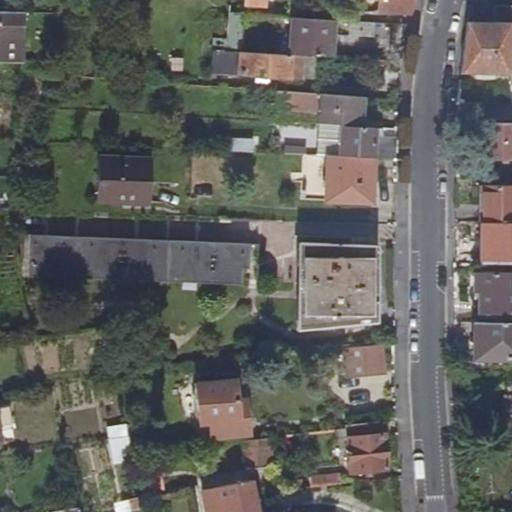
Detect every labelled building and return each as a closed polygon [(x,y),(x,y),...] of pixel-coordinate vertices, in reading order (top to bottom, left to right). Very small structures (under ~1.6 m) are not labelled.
[(264,9),(264,0),(243,0),(243,7),(264,9)] [(413,0),(379,0),(378,12),(408,13),(410,14),(413,0)] [(495,23),(511,23),(511,7),(496,7),(495,23)] [(0,62),(24,62),(22,13),(0,12),(0,62)] [(330,58),(332,20),(293,18),(290,55),(302,55),(330,58)] [(511,23),(495,23),(466,23),(460,74),(508,75),(508,46),(511,45),(511,23)] [(241,51),(239,51),(221,50),(220,64),(240,66),(241,51)] [(302,61),(302,55),(290,55),(241,51),(240,66),(239,76),(301,80),(301,79),(302,61)] [(314,79),(315,62),(302,61),(301,79),(314,79)] [(361,127),(363,97),(274,91),(273,104),(288,105),(288,111),(318,112),(318,124),(320,124),(342,126),(361,127)] [(485,159),(511,159),(511,123),(485,123),(485,159)] [(340,156),(342,126),(320,124),(317,155),(328,155),(340,156)] [(374,158),(375,127),(361,127),(342,126),(340,156),(374,158)] [(372,204),(374,158),(340,156),(328,155),(325,201),(372,204)] [(153,160),(99,158),(97,200),(151,203),(153,160)] [(479,223),(511,223),(511,186),(480,187),(479,223)] [(479,259),(511,259),(511,223),(479,223),(479,259)] [(258,253),(33,242),(31,277),(257,287),(258,253)] [(371,325),(373,244),(304,243),(303,266),(300,266),(300,297),(303,298),(302,332),(371,325)] [(479,323),(511,322),(511,273),(475,273),(475,292),(479,292),(479,323)] [(491,360),(511,360),(511,322),(479,323),(474,323),(474,352),(491,352),(491,360)] [(371,374),(369,347),(346,349),(350,377),(371,374)] [(491,352),(474,352),(473,361),(491,360),(491,352)] [(235,380),(194,384),(198,425),(209,424),(210,439),(248,435),(244,399),(237,401),(235,380)] [(384,424),(384,420),(347,424),(348,429),(351,474),(388,471),(384,424)] [(143,451),(139,425),(124,426),(126,437),(128,452),(143,451)] [(269,440),(244,443),(247,472),(272,469),(269,440)] [(341,485),(340,475),(311,478),(312,488),(341,485)] [(257,511),(251,481),(202,492),(206,511),(257,511)] [(129,499),(132,510),(147,506),(145,495),(129,499)]
